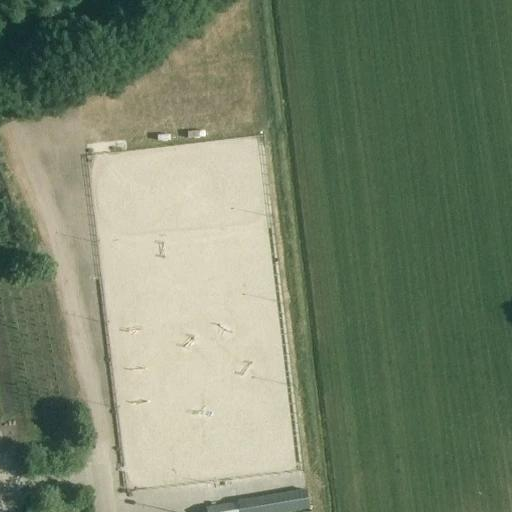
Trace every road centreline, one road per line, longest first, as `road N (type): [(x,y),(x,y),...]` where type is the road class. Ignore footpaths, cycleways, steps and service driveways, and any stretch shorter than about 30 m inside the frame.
road 1 (track): [(0,82),(56,227),(101,451)]
road 2 (residential): [(0,66),(143,0)]
